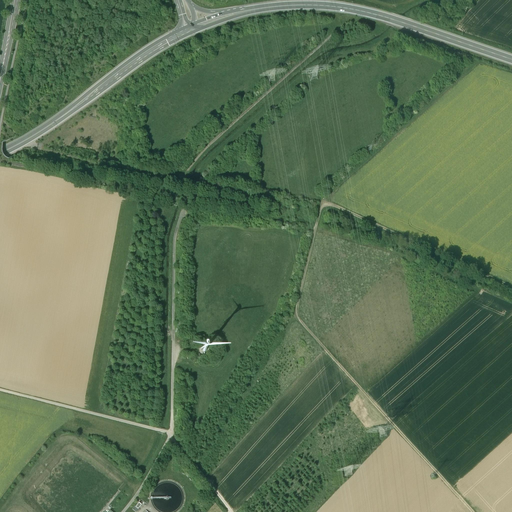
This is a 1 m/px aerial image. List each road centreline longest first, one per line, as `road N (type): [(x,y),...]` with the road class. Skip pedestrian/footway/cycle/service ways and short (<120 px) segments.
road 1 (track): [(324,203),(296,317),(471,511)]
road 2 (track): [(122,511),(171,434),(173,250),(183,210)]
road 3 (primary): [(221,16),(283,5),(334,7),(511,59)]
road 4 (track): [(179,183),(221,133),(346,21)]
road 5 (primary): [(0,151),(176,35)]
road 6 (track): [(476,61),(324,203)]
road 7 (track): [(511,288),(324,203)]
road 8 (track): [(0,390),(171,434)]
